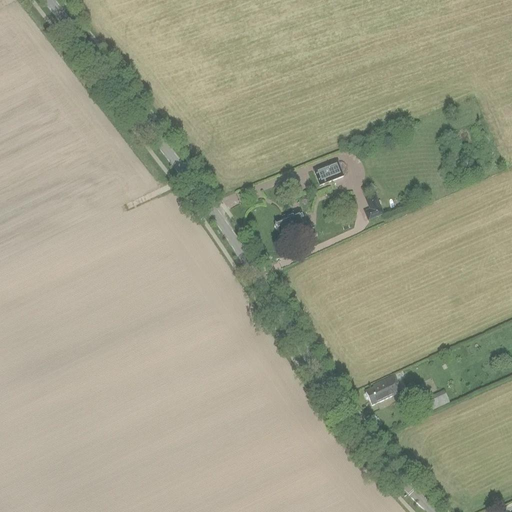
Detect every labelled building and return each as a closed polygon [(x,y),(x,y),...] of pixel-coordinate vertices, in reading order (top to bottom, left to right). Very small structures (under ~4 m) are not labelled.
[(338,161),(313,171),(319,187),(344,177),(338,161)] [(365,199),(369,211),(364,213),(367,222),(383,216),(376,195),(365,199)] [(283,222),(274,225),(278,234),(279,233),(283,242),(307,232),(300,214),(294,217),(292,214),(281,219),(283,222)] [(365,393),(366,395),(365,396),(366,400),(369,401),(372,407),(402,393),(394,377),(373,388),(373,389),(365,393)] [(444,392),(432,398),(437,409),(450,404),(444,392)]
